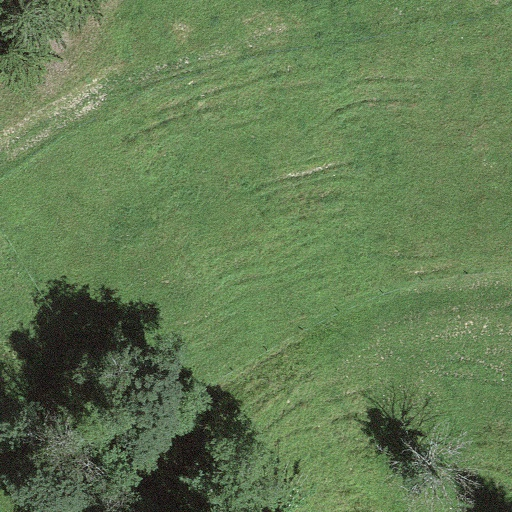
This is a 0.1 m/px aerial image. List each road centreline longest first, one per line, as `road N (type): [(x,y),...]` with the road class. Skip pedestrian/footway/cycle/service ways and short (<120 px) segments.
road 1 (track): [(443,0),(206,49),(37,130),(0,161)]
road 2 (track): [(511,299),(364,326),(235,391),(146,468),(135,511)]
